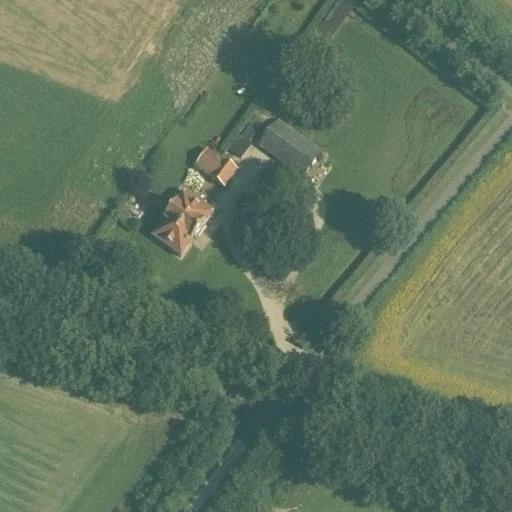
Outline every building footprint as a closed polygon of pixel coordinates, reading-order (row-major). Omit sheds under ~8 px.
[(250,115),(263,126),(276,111),(262,100),(250,115)] [(317,157),(286,135),(275,126),(260,147),(271,155),(303,177),(317,157)] [(248,148),(256,137),(247,131),(240,141),(238,140),(228,153),(241,163),(251,150),(248,148)] [(195,164),(213,161),(210,145),(192,148),(195,164)] [(210,177),(225,188),(236,172),(221,161),(210,177)] [(184,194),(152,238),(181,258),(213,214),(184,194)]
